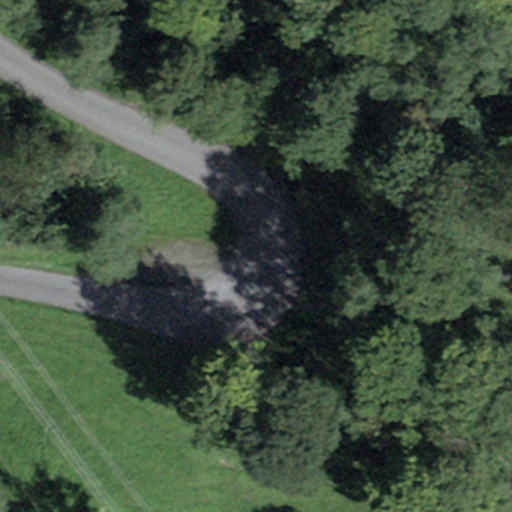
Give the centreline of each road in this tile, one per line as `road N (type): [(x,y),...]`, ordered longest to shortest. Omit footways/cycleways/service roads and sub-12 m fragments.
road 1 (unclassified): [(0,56),(70,102),(227,169),(256,190),(273,214),(277,246),(258,286)]
road 2 (unclassified): [(0,278),(201,316),(229,312),(258,286)]
